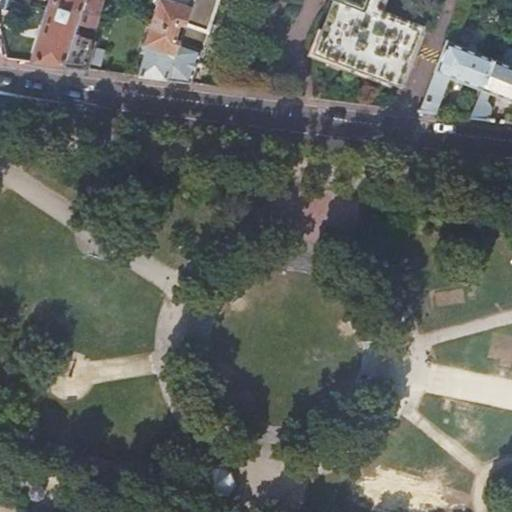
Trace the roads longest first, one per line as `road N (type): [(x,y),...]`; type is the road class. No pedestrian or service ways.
road 1 (track): [(265,447),(223,433),(182,403),(158,359),(167,302),(205,250),(279,232),(342,251),(377,281),(409,330),(412,358),(401,374)]
road 2 (secondary): [(511,161),(119,109)]
road 3 (track): [(0,175),(175,290)]
road 4 (track): [(401,374),(373,414),(265,447)]
road 5 (secondary): [(119,109),(0,79)]
road 6 (secondary): [(0,104),(53,115),(119,109)]
